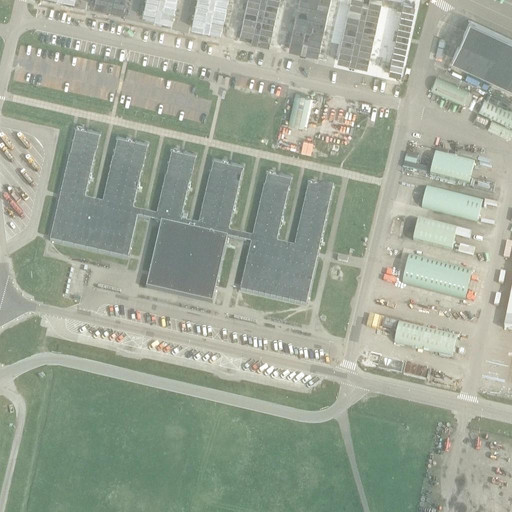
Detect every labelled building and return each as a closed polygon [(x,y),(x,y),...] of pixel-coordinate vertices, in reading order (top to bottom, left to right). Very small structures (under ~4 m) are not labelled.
[(61,0),(114,10),(116,0),(61,0)] [(225,37),(296,50),(301,22),(325,26),(326,20),(303,16),(306,0),(140,0),(137,17),(197,28),(202,1),(231,6),(225,37)] [(330,0),(319,57),(390,71),(402,12),(341,0),(330,0)] [(511,40),(470,21),(452,60),(511,88),(511,40)] [(442,56),(445,41),(439,40),(436,54),(442,56)] [(436,77),(430,90),(463,106),(469,91),(436,77)] [(304,126),(310,98),(294,94),(288,123),(304,126)] [(511,110),(485,99),(479,113),(511,128),(511,125),(511,110)] [(511,129),(492,120),(488,130),(509,140),(511,134),(511,129)] [(277,242),(292,176),(267,171),(252,236),(228,231),(244,165),(213,159),(198,224),(182,220),(196,154),(171,148),(157,215),(133,209),(148,143),(117,137),(103,202),(85,198),(100,132),(76,127),(50,241),(128,259),(137,217),(161,222),(146,288),(212,303),(228,238),(251,243),(240,291),(306,306),(333,186),(309,180),(294,245),(277,242)] [(277,147),(300,152),(302,144),(306,145),(304,153),(311,154),(313,142),(280,135),(277,147)] [(435,153),(430,175),(470,185),(476,163),(435,153)] [(428,167),(416,164),(418,157),(407,154),(403,166),(415,170),(414,173),(426,177),(428,167)] [(483,201),(427,187),(422,208),(478,222),(483,201)] [(458,229),(419,219),(413,242),(453,251),(458,229)] [(469,238),(471,233),(461,230),(459,235),(469,238)] [(461,245),(459,251),(473,256),(475,249),(461,245)] [(475,271),(413,254),(405,284),(467,301),(475,271)] [(394,343),(452,357),(457,336),(400,322),(394,343)]
